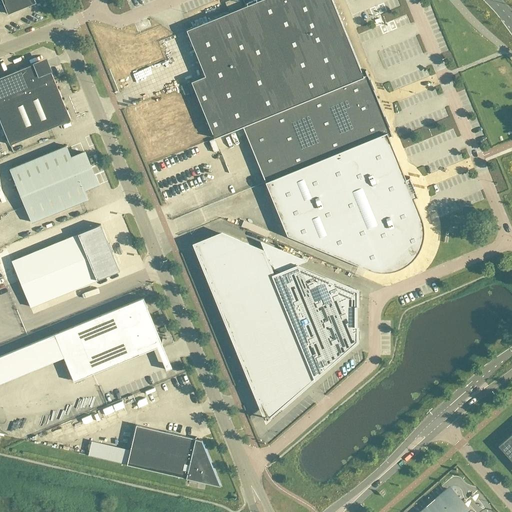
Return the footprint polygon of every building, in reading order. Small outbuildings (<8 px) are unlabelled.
[(36,4),(34,0),(1,0),(8,15),(36,4)] [(244,0),(247,6),(186,31),(205,77),(191,82),(214,139),(243,128),(368,76),(366,71),(365,71),(367,76),(364,77),(332,0),(244,0)] [(169,62),(152,68),(156,76),(172,70),(169,62)] [(37,66),(36,64),(0,78),(0,121),(10,146),(70,121),(71,121),(50,70),(48,71),(44,63),(37,66)] [(243,128),(266,183),(346,150),(391,132),(368,76),(243,128)] [(417,85),(419,91),(428,87),(425,82),(417,85)] [(421,217),(413,199),(417,198),(418,198),(409,178),(406,180),(388,138),(392,136),(392,137),(393,137),(391,132),(346,150),(266,183),(287,236),(366,269),(369,270),(374,272),(379,273),(384,273),(389,273),(394,272),(399,270),(404,267),(408,265),(412,261),(416,257),(419,253),(421,248),(423,243),(424,238),(424,233),(424,227),(423,222),(421,217)] [(9,170),(20,196),(31,223),(87,201),(83,190),(97,185),(84,153),(70,159),(65,146),(65,147),(9,170)] [(99,253),(88,258),(97,281),(120,272),(101,225),(89,230),(99,253)] [(89,230),(78,235),(88,258),(99,253),(89,230)] [(356,341),(357,291),(298,267),(273,277),(263,252),(221,234),(195,245),(217,299),(259,402),(281,407),(356,341)] [(78,235),(67,239),(77,262),(88,258),(78,235)] [(67,239),(56,244),(66,267),(77,262),(67,239)] [(56,244),(45,248),(54,271),(66,267),(56,244)] [(45,248),(34,253),(43,276),(54,271),(45,248)] [(34,253),(23,257),(32,280),(43,276),(34,253)] [(23,257),(12,262),(21,285),(32,280),(23,257)] [(88,258),(77,262),(86,285),(97,281),(88,258)] [(77,262),(66,267),(75,290),(86,285),(77,262)] [(66,267),(54,271),(64,294),(75,290),(66,267)] [(54,271),(43,276),(53,299),(64,294),(54,271)] [(43,276),(32,280),(42,303),(53,299),(43,276)] [(32,280),(21,285),(31,308),(42,303),(32,280)] [(143,311),(147,309),(143,299),(54,335),(62,354),(74,382),(139,355),(137,350),(156,342),(143,311)] [(56,368),(58,374),(66,371),(64,365),(56,368)] [(220,487),(201,440),(201,441),(136,426),(127,465),(220,487)] [(511,434),(498,446),(511,462),(511,434)] [(127,446),(90,439),(87,454),(125,461),(127,446)] [(423,511),(469,511),(468,511),(450,490),(442,497),(441,496),(438,499),(439,500),(428,510),(426,509),(423,511)]
